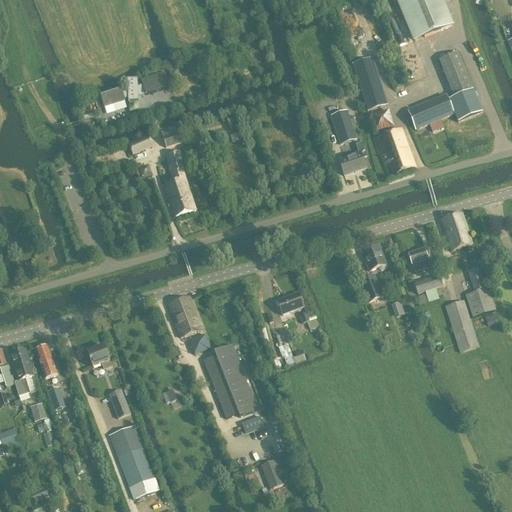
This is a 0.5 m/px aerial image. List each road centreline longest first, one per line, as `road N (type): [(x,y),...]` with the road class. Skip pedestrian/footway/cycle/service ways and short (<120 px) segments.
road 1 (unclassified): [(0,300),(511,151)]
road 2 (tertiary): [(0,340),(511,193)]
